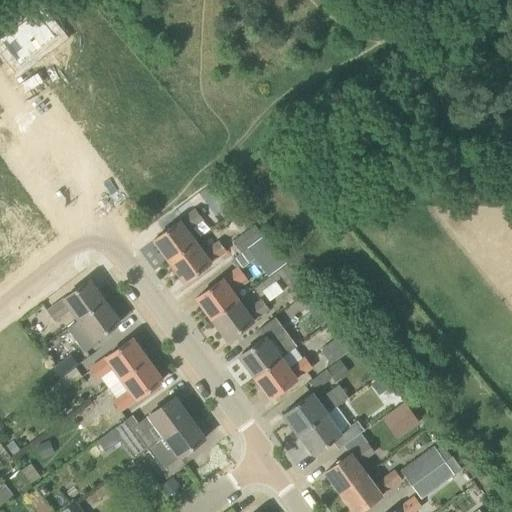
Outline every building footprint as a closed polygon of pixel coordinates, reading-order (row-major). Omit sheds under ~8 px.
[(31,42),(0,70),(0,74),(18,94),(40,72),(45,77),(65,59),(54,47),(44,57),(31,42)] [(82,57),(56,77),(72,98),(127,57),(118,46),(89,67),(82,57)] [(127,57),(72,98),(88,120),(114,101),(107,90),(136,69),(127,57)] [(128,125),(103,145),(119,166),(174,125),(165,113),(136,135),(128,125)] [(174,125),(119,166),(136,188),(161,168),(154,158),(183,136),(174,125)] [(7,206),(0,211),(0,238),(20,224),(7,206)] [(154,239),(169,260),(195,242),(187,231),(203,219),(195,209),(154,239)] [(20,224),(0,238),(0,257),(3,263),(32,241),(20,224)] [(234,240),(242,251),(247,247),(263,235),(255,224),(234,240)] [(263,235),(247,247),(268,275),(284,264),(263,235)] [(195,242),(169,260),(185,281),(226,251),(218,240),(202,252),(195,242)] [(286,263),(254,288),(259,294),(281,277),(298,300),(300,298),(308,292),(286,263)] [(229,289),(246,277),(238,267),(197,298),(212,318),(237,300),(229,289)] [(47,310),(55,321),(71,308),(79,319),(104,301),(89,280),(47,310)] [(308,292),(300,298),(310,311),(318,304),(308,292)] [(237,300),(212,318),(227,340),(269,309),(261,299),(245,311),(237,300)] [(111,310),(104,301),(79,319),(66,329),(83,352),(96,342),(94,340),(119,322),(111,310)] [(255,377),(280,358),(296,346),(275,317),(259,329),(265,337),(239,356),(255,377)] [(353,348),(341,333),(320,349),(332,364),(353,348)] [(121,378),(147,359),(131,338),(90,369),(97,379),(114,367),(121,378)] [(270,398),(312,367),(304,357),(288,369),(280,358),(255,377),(270,398)] [(120,411),(162,380),(147,359),(121,378),(129,388),(113,400),(120,411)] [(61,361),(52,368),(59,378),(68,371),(61,361)] [(59,380),(66,389),(83,376),(76,367),(59,380)] [(332,377),(326,369),(310,381),(316,389),(332,377)] [(381,376),(370,384),(378,395),(390,387),(381,376)] [(283,415),(298,435),(327,413),(349,397),(339,384),(317,400),(311,392),(282,414),(283,415)] [(132,427),(139,437),(147,448),(189,417),(174,396),(132,427)] [(405,430),(418,421),(404,401),(391,411),(405,430)] [(327,413),(298,435),(312,454),(313,456),(342,434),(327,413)] [(147,448),(155,459),(163,469),(205,439),(189,417),(147,448)] [(112,430),(98,440),(105,450),(120,439),(112,430)] [(59,448),(51,438),(36,449),(43,459),(59,448)] [(21,450),(14,441),(6,447),(14,456),(21,450)] [(325,472),(341,493),(366,474),(358,463),(374,451),(367,441),(325,472)] [(411,485),(442,463),(433,451),(402,472),(411,485)] [(442,463),(411,485),(421,499),(452,477),(442,464),(442,463)] [(373,485),(366,474),(341,493),(354,511),(358,511),(403,479),(395,469),(373,485)] [(169,478),(160,485),(168,495),(177,488),(169,478)] [(0,485),(0,506),(13,495),(3,483),(0,485)] [(38,511),(52,511),(36,490),(27,497),(38,511)] [(391,511),(413,511),(422,506),(414,496),(391,511)] [(60,511),(84,511),(76,500),(60,511)]
